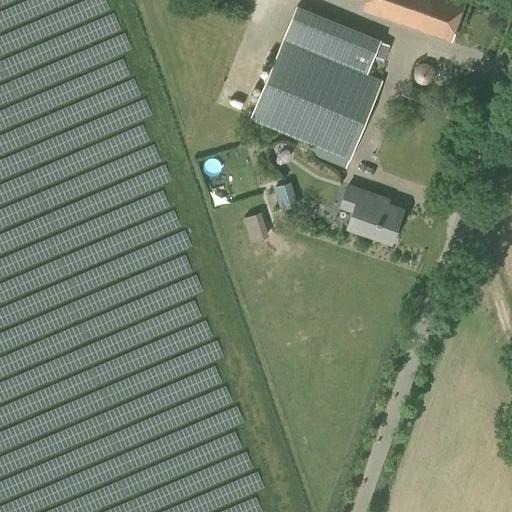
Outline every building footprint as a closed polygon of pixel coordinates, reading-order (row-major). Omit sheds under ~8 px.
[(148,4),(156,2),(155,0),(134,0),(124,2),(129,25),(151,21),(148,4)] [(366,0),(364,7),(451,39),(464,0),(366,0)] [(349,160),(383,79),(366,73),(381,38),(297,4),(283,39),(250,118),(349,160)] [(375,54),(384,58),(390,44),(381,40),(375,54)] [(282,210),(299,206),(293,180),(276,184),(282,210)] [(392,240),(403,208),(375,198),(376,194),(348,185),(341,204),(355,209),(349,225),(392,240)] [(246,214),(253,241),(268,237),(261,211),(246,214)]
